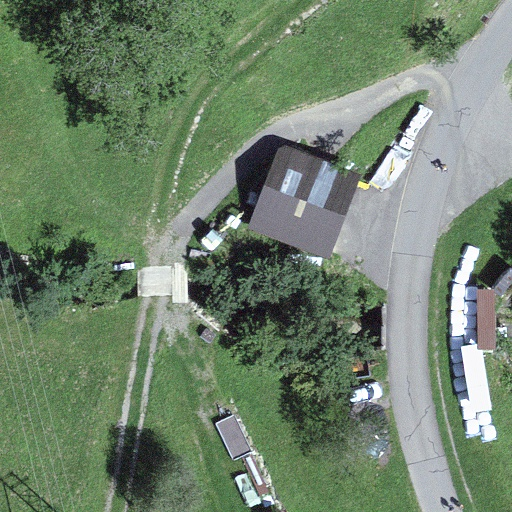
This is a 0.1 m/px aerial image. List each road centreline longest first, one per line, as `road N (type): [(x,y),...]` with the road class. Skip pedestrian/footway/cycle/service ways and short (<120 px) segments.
road 1 (track): [(467,88),(420,68),(301,109),(238,160),(179,251),(131,511)]
road 2 (unclassified): [(511,25),(467,88),(418,238),(409,305),(412,383),(444,511)]
road 3 (track): [(179,251),(189,125),(247,49),(312,0)]
